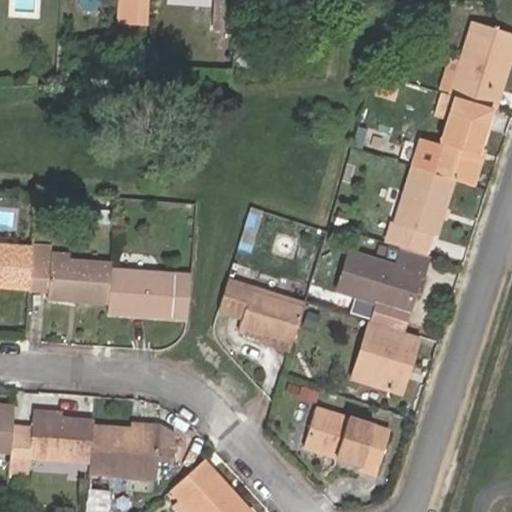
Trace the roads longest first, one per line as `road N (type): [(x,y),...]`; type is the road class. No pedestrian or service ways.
road 1 (residential): [(305,511),(216,413),(176,385),(0,365)]
road 2 (residential): [(511,199),(407,511)]
